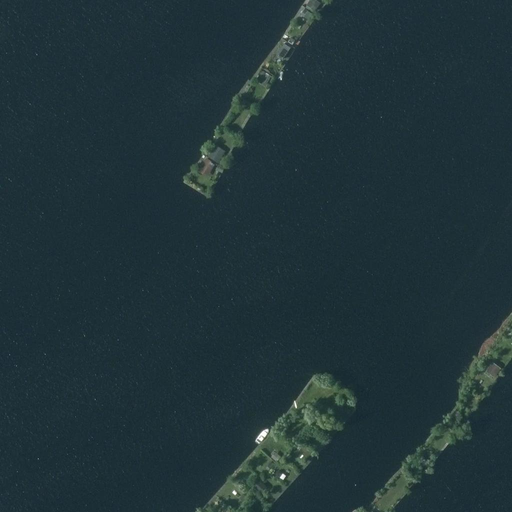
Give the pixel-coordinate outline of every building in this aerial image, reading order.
[(314,0),(309,0),(305,6),(314,12),(320,4),(314,0)] [(303,9),(299,15),(307,20),(311,14),(303,9)] [(281,43),(275,53),(282,57),(289,48),(281,43)] [(263,76),(260,81),(265,84),(270,76),(265,73),(263,76)] [(211,148),(206,156),(217,163),(222,155),(211,148)] [(205,158),(198,169),(207,174),(214,164),(205,158)] [(216,164),(214,170),(221,173),(223,167),(216,164)] [(492,362),(487,369),(496,376),(501,368),(492,362)] [(455,413),(451,418),(456,422),(460,417),(455,413)] [(290,431),(285,437),(290,441),(295,435),(290,431)] [(276,454),(272,458),(275,462),(280,457),(276,454)] [(419,459),(416,463),(422,468),(426,464),(419,459)] [(256,478),(250,485),(260,495),(267,487),(256,478)]
